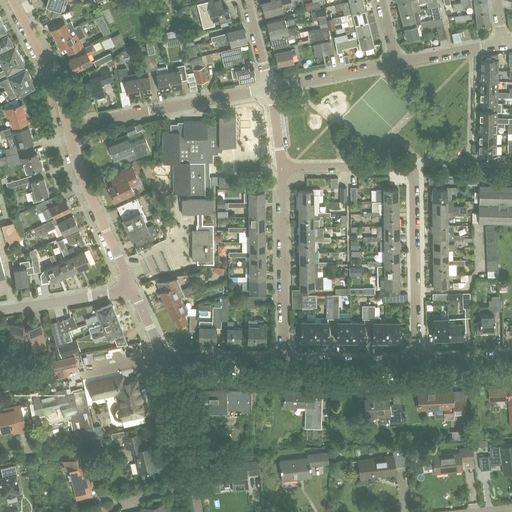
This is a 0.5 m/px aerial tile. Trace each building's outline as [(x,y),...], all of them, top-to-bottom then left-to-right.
[(50,19),(51,19),(55,17),(60,14),(64,0),(47,0),(45,6),(49,8),(47,14),(50,19)] [(220,0),(214,0),(207,2),(198,4),(204,28),(213,26),(212,22),(230,17),(227,8),(223,9),(220,0)] [(263,9),(293,1),(297,0),(261,0),(260,0),(263,9)] [(311,0),(314,10),(320,8),(319,1),(321,0),(311,0)] [(364,10),(361,0),(353,0),(349,1),(336,5),(337,11),(343,9),(344,15),(352,13),(364,10)] [(431,0),(412,0),(410,1),(397,4),(400,16),(413,12),(411,5),(428,1),(432,0),(431,0)] [(488,12),(486,0),(473,2),(459,4),(453,4),(453,11),(464,9),(464,7),(469,6),(469,7),(474,7),(475,14),(488,12)] [(293,3),(293,1),(263,9),(265,17),(283,12),(282,8),(291,6),(292,7),(295,6),(294,3),(293,3)] [(312,1),(304,3),(306,11),(314,9),(312,1)] [(436,20),(442,18),(439,6),(433,7),(436,20)] [(316,10),(318,19),(326,17),(324,9),(316,10)] [(350,26),(355,25),(367,22),(364,10),(352,13),(344,15),(341,16),(342,21),(348,20),(350,26)] [(400,16),(403,28),(416,25),(421,23),(419,16),(425,14),(424,10),(413,12),(400,16)] [(489,24),(488,12),(475,14),(476,26),(489,24)] [(60,14),(55,17),(51,19),(55,27),(50,29),(55,38),(68,31),(74,28),(71,23),(66,26),(60,14)] [(471,20),(471,14),(463,15),(453,17),(454,24),(465,22),(465,20),(471,20)] [(326,17),(318,19),(314,20),(316,28),(327,26),(326,17)] [(266,22),(268,30),(285,26),(287,26),(296,24),(294,18),(284,20),(283,18),(266,22)] [(333,18),(326,20),(329,30),(335,28),(334,23),(333,18)] [(421,23),(416,25),(403,28),(406,40),(419,37),(417,29),(422,28),(422,27),(428,26),(428,28),(443,24),(442,18),(436,20),(421,23)] [(370,34),(367,22),(355,25),(350,26),(335,29),(337,36),(346,34),(346,33),(356,30),(358,37),(370,34)] [(68,31),(55,38),(56,40),(55,40),(57,44),(58,43),(59,45),(60,48),(64,46),(68,54),(73,51),(78,48),(83,46),(80,40),(84,38),(86,37),(80,25),(74,28),(68,31)] [(212,42),(216,41),(244,35),(242,26),(226,30),(227,34),(211,38),(212,42)] [(287,26),(285,26),(268,30),(270,39),(294,34),(297,33),(299,33),(298,27),(288,29),(287,26)] [(310,31),(308,31),(309,36),(309,38),(309,39),(310,41),(330,37),(329,30),(328,27),(310,31)] [(294,34),(270,39),(272,47),(289,44),(288,40),(301,37),(299,33),(297,33),(294,34)] [(0,49),(4,48),(12,44),(12,43),(13,42),(10,37),(9,38),(7,34),(4,36),(0,37),(0,49)] [(357,49),(361,49),(373,46),(370,34),(358,37),(354,38),(348,39),(344,39),(335,41),(337,53),(342,52),(341,48),(356,45),(357,49)] [(247,43),(244,35),(216,41),(217,46),(229,43),(230,47),(247,43)] [(321,44),(323,56),(333,54),(331,42),(321,44)] [(95,51),(92,44),(78,51),(74,52),(76,56),(68,60),(69,62),(68,63),(71,70),(73,69),(74,71),(91,62),(88,55),(95,51)] [(192,46),(186,48),(189,58),(197,56),(194,45),(192,46)] [(15,50),(14,47),(0,54),(0,60),(2,64),(20,56),(17,50),(15,50)] [(222,57),(242,53),(240,47),(221,51),(222,57)] [(275,52),(277,65),(293,62),(291,55),(295,54),(294,48),(275,52)] [(110,52),(93,61),(96,67),(113,58),(110,52)] [(148,54),(149,58),(151,70),(156,70),(157,74),(156,74),(159,91),(171,89),(168,72),(166,65),(157,67),(154,53),(148,54)] [(243,59),(242,53),(222,57),(223,63),(243,59)] [(146,72),(151,70),(149,58),(148,54),(142,55),(146,72)] [(0,76),(16,69),(23,65),(21,62),(23,62),(20,56),(2,64),(5,69),(0,71),(0,76)] [(202,62),(201,57),(189,59),(190,65),(202,62)] [(232,68),(235,67),(247,64),(244,65),(243,59),(223,63),(225,69),(230,68),(231,68),(232,68)] [(497,71),(497,60),(479,59),(479,71),(497,71)] [(248,67),(247,64),(235,67),(232,68),(231,68),(230,68),(233,78),(237,77),(237,78),(238,78),(239,84),(254,81),(253,75),(254,75),(252,66),(248,67)] [(187,81),(194,80),(193,79),(192,74),(192,72),(186,73),(184,65),(176,66),(177,70),(168,72),(171,89),(182,87),(181,80),(187,79),(187,81)] [(117,69),(121,92),(127,91),(129,97),(140,95),(137,78),(136,74),(128,75),(126,68),(117,69)] [(25,69),(17,73),(0,81),(0,84),(1,86),(3,85),(5,89),(30,77),(27,71),(26,72),(25,69)] [(83,88),(84,91),(86,100),(89,99),(91,98),(91,100),(94,99),(93,98),(105,94),(103,88),(101,84),(104,84),(112,81),(108,69),(100,72),(102,76),(90,80),(90,82),(89,82),(82,85),(83,88)] [(497,82),(497,71),(479,71),(479,81),(497,82)] [(136,74),(137,78),(140,95),(152,93),(148,72),(136,74)] [(33,83),(30,77),(5,89),(8,94),(5,95),(8,100),(33,87),(32,84),(33,83)] [(497,92),(497,82),(479,81),(479,92),(497,92)] [(483,103),(483,108),(500,108),(501,104),(496,103),(497,92),(479,92),(478,103),(483,103)] [(19,104),(17,98),(4,104),(8,116),(9,116),(13,126),(18,124),(27,122),(21,103),(19,104)] [(500,112),(500,108),(483,108),(483,112),(478,111),(478,123),(496,123),(496,112),(500,112)] [(212,162),(212,151),(216,151),(216,152),(222,152),(222,147),(235,147),(234,115),(218,116),(218,122),(206,122),(206,121),(182,121),(182,124),(170,124),(170,132),(162,132),(163,163),(172,163),(173,193),(181,193),(181,214),(197,214),(197,225),(196,225),(196,229),(191,229),(192,260),(197,260),(197,264),(213,264),(212,225),(202,225),(202,214),(212,213),(212,197),(208,197),(208,188),(210,188),(210,177),(209,177),(208,162),(212,162)] [(503,123),(496,123),(478,123),(478,133),(495,134),(496,127),(503,128),(503,123)] [(125,128),(128,134),(136,131),(133,125),(125,128)] [(14,136),(17,146),(33,142),(30,133),(32,132),(30,128),(29,128),(28,127),(28,126),(20,128),(13,131),(12,127),(0,130),(0,131),(2,139),(14,136)] [(495,145),(495,134),(478,133),(477,144),(495,145)] [(114,139),(108,142),(111,150),(113,150),(114,152),(112,152),(115,160),(122,157),(127,155),(129,159),(149,151),(145,140),(130,146),(126,135),(114,139)] [(495,145),(477,144),(477,155),(486,155),(486,161),(499,162),(499,155),(495,155),(495,145)] [(0,157),(6,156),(18,153),(16,147),(4,150),(0,151),(0,157)] [(20,159),(18,153),(6,156),(0,157),(0,165),(1,165),(1,162),(8,161),(9,164),(20,161),(20,159)] [(28,172),(30,171),(31,171),(41,168),(40,168),(43,167),(41,159),(38,160),(36,153),(21,157),(23,163),(26,172),(28,172)] [(138,163),(133,166),(136,173),(142,171),(138,163)] [(113,185),(108,188),(114,201),(125,196),(132,193),(130,188),(132,186),(132,185),(139,181),(133,168),(125,171),(124,172),(120,174),(122,180),(123,181),(113,185)] [(45,185),(43,177),(33,180),(31,175),(29,176),(21,178),(7,182),(9,187),(31,181),(34,190),(30,191),(33,202),(44,199),(43,196),(48,194),(45,185),(46,185),(46,184),(45,185)] [(228,186),(228,182),(228,176),(218,176),(218,186),(228,186)] [(244,198),(244,203),(245,203),(245,204),(248,204),(264,204),(264,192),(256,192),(256,185),(243,185),(243,192),(248,192),(249,198),(244,198)] [(479,223),(479,224),(511,224),(511,185),(479,186),(479,191),(479,202),(479,212),(479,223)] [(432,201),(447,201),(451,201),(451,192),(457,192),(457,187),(446,187),(446,188),(432,188),(432,201)] [(298,202),(312,202),(316,202),(319,202),(319,195),(320,195),(320,189),(310,189),(310,190),(297,190),(298,202)] [(377,201),(378,201),(398,201),(397,189),(382,189),(377,189),(377,195),(377,201)] [(130,216),(122,219),(127,230),(143,222),(146,220),(143,214),(136,198),(131,200),(126,203),(129,209),(132,208),(135,214),(130,216)] [(66,201),(65,200),(50,207),(47,200),(35,205),(39,212),(44,210),(48,219),(69,209),(69,207),(69,206),(67,202),(66,201)] [(398,214),(398,201),(378,201),(378,212),(379,212),(379,214),(398,214)] [(452,201),(451,201),(447,201),(432,201),(432,213),(451,213),(451,211),(457,211),(457,215),(463,215),(463,213),(467,212),(467,206),(453,206),(452,201)] [(316,202),(312,202),(298,202),(298,215),(317,215),(317,212),(319,212),(319,202),(316,202)] [(264,217),(264,204),(248,204),(249,217),(264,217)] [(432,213),(432,226),(447,225),(447,219),(454,219),(454,215),(457,215),(457,211),(451,211),(451,213),(432,213)] [(317,217),(323,217),(323,212),(319,212),(317,212),(317,215),(298,215),(298,227),(313,227),(317,227),(317,221),(317,217)] [(398,214),(379,214),(379,212),(378,212),(373,212),(373,216),(379,216),(379,218),(383,218),(383,226),(398,226),(398,214)] [(64,233),(72,229),(78,227),(72,215),(68,217),(67,218),(57,222),(53,224),(55,227),(59,235),(64,233)] [(245,230),(249,230),(264,229),(264,217),(249,217),(249,227),(245,227),(245,230)] [(37,235),(55,227),(53,224),(51,220),(34,228),(35,231),(37,235)] [(143,222),(127,230),(131,240),(134,239),(144,235),(146,240),(150,238),(157,235),(153,225),(149,227),(146,228),(143,222)] [(453,225),(447,225),(432,226),(432,238),(451,238),(451,235),(453,235),(453,225)] [(379,236),(380,239),(383,239),(398,238),(398,226),(383,226),(377,226),(377,236),(379,236)] [(245,227),(236,227),(236,232),(245,232),(245,236),(249,236),(249,242),(264,241),(264,229),(249,230),(245,230),(245,227)] [(298,227),(298,240),(313,240),(313,237),(313,227),(298,227)] [(17,229),(5,239),(10,245),(12,248),(24,239),(17,229)] [(73,234),(62,239),(64,243),(67,241),(69,244),(78,240),(80,246),(84,244),(84,243),(81,237),(78,231),(73,234)] [(447,240),(457,240),(457,235),(453,235),(451,235),(451,238),(432,238),(432,251),(447,250),(447,240)] [(377,236),(373,236),(373,241),(380,241),(380,251),(383,251),(398,251),(398,238),(383,239),(380,239),(379,236),(377,236)] [(77,270),(71,257),(64,243),(62,239),(57,241),(66,260),(58,264),(64,277),(77,270)] [(298,240),(298,253),(313,252),(313,242),(313,240),(298,240)] [(245,254),(249,254),(264,254),(264,241),(249,242),(249,252),(245,252),(245,254)] [(359,241),(351,241),(350,249),(359,249),(359,241)] [(447,260),(447,250),(432,251),(432,263),(451,263),(451,260),(447,260)] [(84,251),(71,257),(77,270),(90,264),(84,251)] [(398,263),(398,251),(383,251),(383,263),(398,263)] [(313,264),(317,264),(317,262),(320,262),(319,260),(313,260),(313,252),(298,253),(298,265),(313,264)] [(264,266),(264,254),(249,254),(245,254),(245,257),(245,260),(249,260),(249,267),(264,266)] [(32,259),(33,266),(34,273),(40,272),(38,258),(32,259)] [(64,277),(58,264),(56,259),(55,259),(51,261),(53,266),(44,270),(43,271),(40,275),(41,284),(50,282),(50,283),(64,277)] [(447,265),(458,265),(458,260),(451,260),(451,263),(432,263),(433,275),(447,275),(447,265)] [(28,274),(34,273),(33,266),(30,267),(29,261),(20,262),(20,268),(13,269),(16,286),(29,284),(28,274)] [(398,263),(383,263),(380,264),(380,261),(373,261),(373,266),(377,266),(377,276),(399,276),(398,263)] [(324,262),(320,262),(317,262),(317,264),(313,264),(298,265),(298,277),(318,277),(318,271),(320,271),(320,267),(324,267),(324,262)] [(245,279),(249,279),(264,279),(264,266),(249,267),(245,267),(245,273),(249,273),(249,276),(245,277),(245,279)] [(452,275),(447,275),(433,275),(433,287),(448,287),(458,287),(458,282),(452,282),(452,275)] [(377,276),(377,288),(377,294),(382,294),(396,294),(399,294),(399,276),(377,276)] [(318,277),(298,277),(299,289),(322,289),(322,277),(318,277)] [(157,282),(161,291),(160,292),(166,305),(181,298),(185,296),(177,279),(172,279),(165,281),(157,282)] [(249,291),(258,291),(264,291),(264,279),(249,279),(249,281),(249,291)] [(470,293),(462,293),(462,308),(471,308),(470,293)] [(315,295),(301,295),(301,307),(315,307),(315,295)] [(321,322),(313,322),(313,341),(327,341),(328,319),(331,319),(332,303),(332,295),(325,295),(325,317),(321,317),(321,322)] [(332,295),(332,303),(331,319),(335,319),(335,341),(350,341),(350,322),(350,318),(338,318),(338,295),(332,295)] [(166,305),(172,318),(174,317),(178,327),(187,323),(183,313),(187,311),(181,298),(166,305)] [(476,334),(488,333),(494,333),(493,310),(500,310),(499,300),(489,300),(489,314),(479,315),(479,322),(476,323),(476,334)] [(221,319),(221,313),(221,309),(221,301),(213,301),(212,328),(199,327),(198,341),(215,341),(216,328),(220,328),(221,319)] [(85,319),(87,324),(100,319),(115,313),(115,312),(114,312),(113,311),(114,310),(113,309),(114,308),(113,306),(112,305),(111,304),(96,310),(98,314),(85,319)] [(374,305),(368,305),(368,319),(373,319),(373,322),(372,322),(372,341),(386,341),(386,322),(379,322),(379,315),(374,315),(374,305)] [(100,319),(101,323),(88,329),(91,334),(119,323),(118,321),(118,322),(117,320),(117,318),(118,317),(117,315),(115,314),(115,313),(100,319)] [(66,331),(77,328),(73,316),(62,320),(63,324),(66,331)] [(455,323),(448,323),(449,339),(464,338),(463,331),(465,331),(465,318),(455,318),(455,323)] [(434,339),(449,339),(448,323),(448,319),(431,319),(431,333),(433,333),(434,339)] [(248,320),(248,323),(248,342),(265,343),(265,323),(263,323),(263,320),(248,320)] [(227,321),(227,328),(226,342),(241,342),(241,328),(233,328),(233,321),(227,321)] [(313,341),(313,322),(300,322),(300,341),(313,341)] [(363,322),(350,322),(350,341),(363,341),(363,322)] [(386,322),(386,341),(399,341),(399,322),(386,322)] [(119,323),(91,334),(92,339),(105,333),(107,338),(122,332),(122,331),(123,329),(122,327),(120,326),(119,323)] [(24,325),(10,324),(10,347),(22,348),(22,352),(45,347),(40,325),(28,328),(24,328),(24,325)] [(67,341),(64,332),(53,335),(56,346),(67,341)] [(62,356),(81,349),(77,339),(58,346),(62,356)] [(74,356),(53,361),(56,376),(69,373),(68,370),(77,368),(74,356)] [(5,383),(0,384),(0,395),(17,391),(12,372),(3,374),(5,383)] [(121,407),(119,407),(117,408),(116,410),(115,412),(115,414),(116,416),(117,418),(120,419),(122,419),(143,414),(143,412),(144,411),(143,407),(142,406),(138,389),(138,388),(138,383),(136,383),(136,381),(123,384),(122,377),(90,384),(93,398),(118,392),(121,407)] [(511,386),(488,388),(488,399),(509,398),(510,426),(511,426),(511,386)] [(36,416),(62,410),(63,414),(74,412),(78,429),(76,433),(80,435),(81,440),(96,437),(88,403),(77,406),(74,394),(67,395),(67,394),(62,391),(60,391),(60,390),(32,396),(36,416)] [(226,411),(226,390),(199,390),(200,411),(226,411)] [(250,416),(251,391),(243,391),(242,416),(250,416)] [(296,406),(305,406),(305,428),(320,428),(321,398),(313,397),(313,391),(289,391),(283,391),(282,409),(296,409),(296,406)] [(452,391),(417,392),(418,409),(434,408),(434,418),(444,418),(444,419),(454,419),(453,415),(465,414),(465,401),(453,401),(452,391)] [(401,404),(393,404),(389,404),(389,393),(369,394),(369,398),(363,398),(364,417),(389,416),(389,422),(402,421),(401,404)] [(4,412),(0,412),(0,426),(1,432),(13,430),(13,433),(26,430),(24,421),(23,415),(28,414),(26,406),(21,407),(20,405),(3,409),(4,412)] [(138,434),(128,436),(126,430),(111,434),(112,439),(121,437),(121,436),(124,435),(125,437),(124,437),(126,449),(133,447),(139,473),(156,469),(151,446),(142,449),(138,434)] [(491,447),(492,456),(478,457),(480,471),(491,469),(490,465),(503,464),(504,473),(511,472),(511,444),(500,446),(491,447)] [(459,453),(441,455),(433,456),(432,452),(433,464),(432,464),(434,474),(463,471),(462,461),(473,460),(471,447),(459,448),(459,453)] [(407,465),(405,448),(392,450),(392,457),(358,461),(360,477),(395,473),(394,467),(407,465)] [(70,468),(72,480),(77,499),(92,495),(84,460),(88,459),(86,451),(74,454),(75,458),(62,461),(64,470),(70,468)] [(252,451),(244,452),(245,460),(253,459),(252,451)] [(328,464),(328,459),(327,452),(321,453),(307,454),(308,457),(280,460),(282,479),(304,476),(304,478),(312,477),(310,465),(322,464),(324,464),(328,464)] [(227,461),(209,463),(210,471),(211,471),(212,484),(219,483),(219,481),(232,479),(232,481),(233,490),(247,488),(245,474),(250,474),(260,473),(258,461),(234,464),(234,462),(227,462),(227,461)] [(1,468),(2,476),(3,478),(0,478),(0,486),(2,496),(7,495),(7,497),(15,495),(15,493),(19,492),(15,476),(17,475),(15,465),(1,468)]
